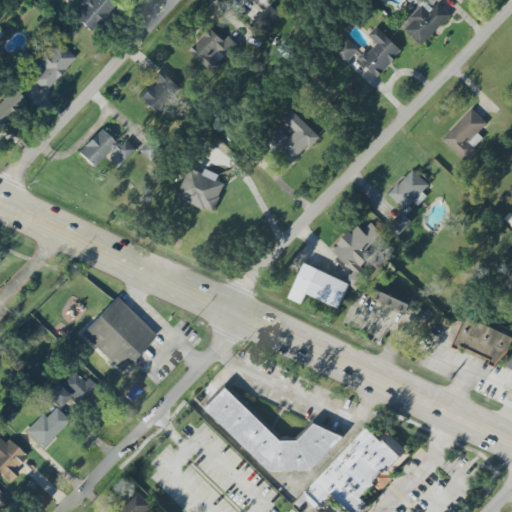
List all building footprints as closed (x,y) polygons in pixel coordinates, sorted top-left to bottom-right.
[(82,0),(79,4),(83,8),(75,18),(89,31),(115,4),(110,0),(82,0)] [(451,16),(439,4),(434,10),(423,0),(422,0),(399,26),(422,47),(451,16)] [(283,18),(271,6),(254,23),(267,35),(283,18)] [(403,52),(377,27),(369,36),(378,44),(367,55),(348,38),(333,53),(346,65),(355,55),(378,78),(403,52)] [(213,73),(239,43),(230,35),(225,42),(209,28),(188,52),(213,73)] [(75,58),(57,41),(49,50),(44,46),(32,60),(42,69),(33,79),(45,91),(75,58)] [(151,79),(154,82),(139,99),(157,115),(182,88),(161,69),(151,79)] [(0,127),(2,129),(27,103),(13,89),(0,102),(0,127)] [(488,124),(472,109),(443,141),(465,161),(485,140),(479,134),(488,124)] [(319,137),(292,111),(284,120),(296,132),(289,139),(278,128),(268,138),(294,163),(319,137)] [(78,153),(94,168),(116,144),(100,129),(78,153)] [(152,161),(162,150),(152,140),(142,151),(152,161)] [(137,150),(127,141),(117,152),(126,161),(137,150)] [(203,175),(189,169),(177,199),(215,213),(225,184),(217,181),(219,175),(205,170),(203,175)] [(430,187),(407,212),(390,196),(399,185),(401,187),(415,172),(430,187)] [(400,234),(412,223),(403,213),(391,224),(400,234)] [(354,273),(346,280),(356,290),(370,276),(362,267),(372,257),(366,250),(382,234),(372,223),(363,231),(358,226),(333,250),(354,273)] [(350,285),(305,264),(288,299),(301,306),(307,295),(339,310),(350,285)] [(372,300),(409,313),(415,295),(378,282),(372,300)] [(81,334),(121,372),(156,336),(116,298),(81,334)] [(511,337),(466,317),(454,346),(499,366),(511,337)] [(93,388),(73,370),(60,385),(80,403),(93,388)] [(56,383),(45,394),(60,408),(70,397),(56,383)] [(271,472),(312,471),(343,439),(327,425),(315,425),(311,429),(306,429),(306,433),(298,441),(288,441),(274,428),(269,428),(250,410),(250,406),(231,389),(227,389),(206,411),(271,472)] [(17,413),(6,402),(0,408),(0,414),(9,422),(17,413)] [(56,409),(69,421),(43,449),(25,433),(42,415),(46,419),(56,409)] [(349,511),(365,511),(371,507),(363,499),(375,486),(382,492),(394,478),(390,475),(410,453),(387,432),(380,439),(367,428),(302,498),(317,511),(332,496),(349,511)] [(9,439),(4,444),(0,439),(0,474),(6,481),(28,459),(9,439)] [(116,511),(148,511),(152,509),(140,493),(116,511)]
